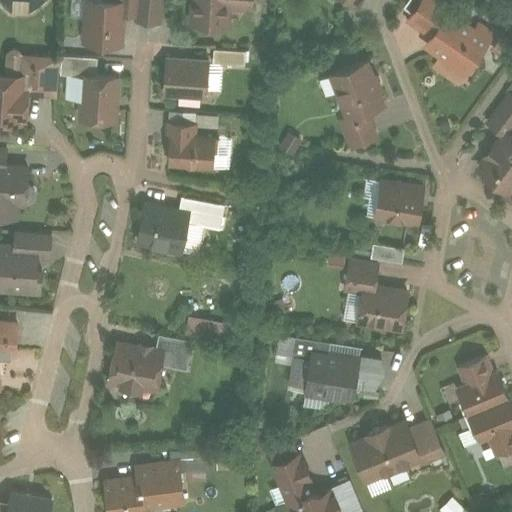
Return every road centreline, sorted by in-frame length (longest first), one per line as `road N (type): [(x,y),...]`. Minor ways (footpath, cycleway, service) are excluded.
road 1 (residential): [(504,318),(477,318),(412,347),(383,402),(314,438)]
road 2 (residential): [(448,180),(428,279),(504,318)]
road 3 (residential): [(60,303),(31,427),(35,446),(51,455)]
road 4 (residential): [(448,180),(388,33)]
road 5 (residential): [(100,311),(132,180)]
road 6 (residential): [(78,443),(100,311)]
road 7 (residential): [(132,180),(137,53)]
road 8 (residential): [(77,180),(82,218),(60,303)]
